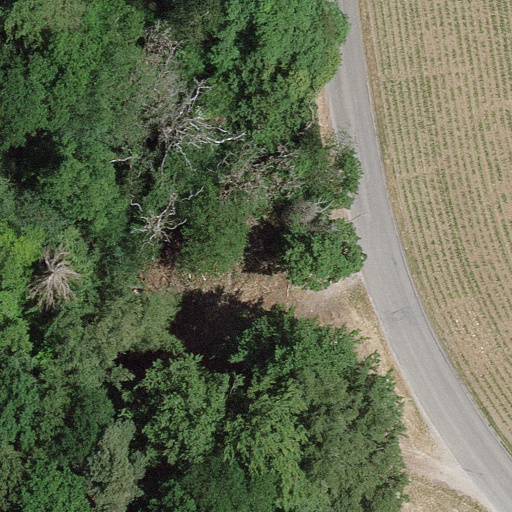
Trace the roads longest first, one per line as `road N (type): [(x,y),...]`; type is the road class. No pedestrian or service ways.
road 1 (track): [(0,365),(322,423),(511,487)]
road 2 (unclassified): [(511,482),(462,426),(408,335),(366,207),(332,0)]
